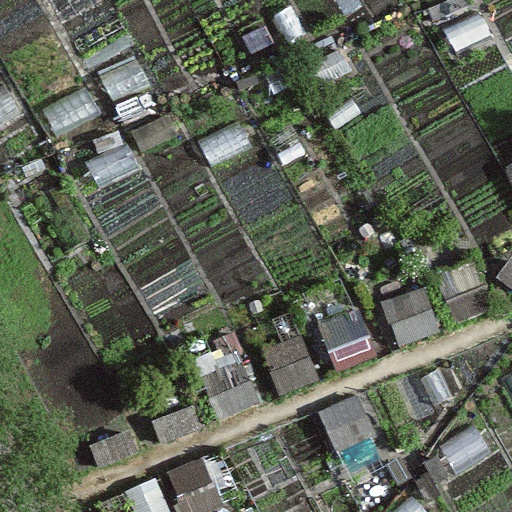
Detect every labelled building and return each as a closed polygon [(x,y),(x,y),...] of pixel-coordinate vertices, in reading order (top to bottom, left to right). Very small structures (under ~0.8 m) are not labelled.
[(478,15),(442,33),(456,60),(492,41),(478,15)] [(338,52),(302,71),(314,94),(351,75),(338,52)] [(136,60),(100,78),(114,105),(150,86),(136,60)] [(5,87),(0,90),(0,126),(22,112),(5,87)] [(124,146),(88,165),(102,191),(138,173),(124,146)] [(511,261),(498,252),(482,275),(511,295),(511,261)] [(477,270),(435,287),(453,331),(495,314),(477,270)] [(420,292),(378,309),(397,353),(438,336),(420,292)] [(359,316),(317,333),(335,377),(377,360),(359,316)] [(299,341),(258,358),(276,402),(318,385),(299,341)] [(240,364),(199,381),(217,425),(259,408),(240,364)] [(511,372),(498,393),(511,402),(511,372)] [(359,400),(317,417),(335,461),(377,444),(359,400)] [(193,408),(152,425),(162,447),(202,430),(193,408)] [(472,426),(438,448),(456,476),(490,455),(472,426)] [(131,435),(90,452),(100,474),(140,457),(131,435)] [(203,462),(161,479),(174,511),(208,511),(221,507),(203,462)] [(169,511),(157,483),(115,500),(120,511),(169,511)] [(422,511),(409,498),(393,511),(422,511)]
